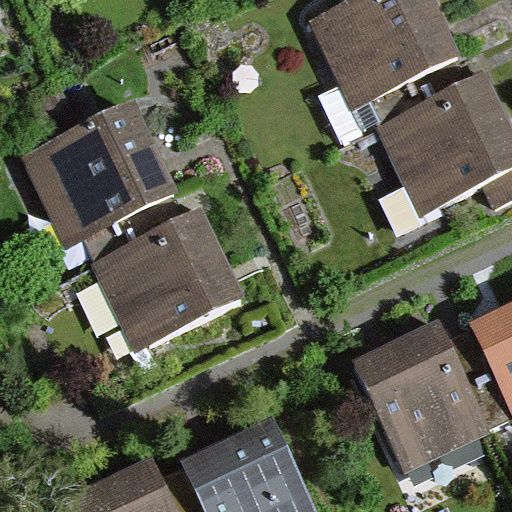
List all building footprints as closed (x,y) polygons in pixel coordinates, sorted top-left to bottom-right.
[(439,63),(408,0),(362,0),(308,26),(348,108),(439,63)] [(507,172),(467,90),(376,135),(416,216),(507,172)] [(179,199),(134,107),(21,162),(66,254),(179,199)] [(223,306),(183,225),(92,269),(132,351),(223,306)] [(511,312),(477,330),(511,401),(511,312)] [(482,439),(432,337),(355,374),(405,477),(482,439)] [(315,511),(274,423),(181,467),(202,511),(315,511)] [(161,511),(143,475),(67,511),(161,511)]
